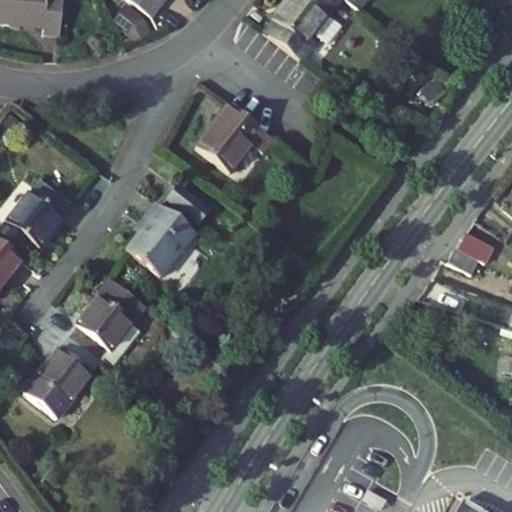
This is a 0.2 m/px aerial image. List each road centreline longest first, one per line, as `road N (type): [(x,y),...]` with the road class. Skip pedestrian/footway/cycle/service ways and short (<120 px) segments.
road 1 (secondary): [(511,99),(377,276),(220,511)]
road 2 (residential): [(161,62),(162,98),(139,160),(31,314)]
road 3 (residential): [(161,62),(67,88),(0,83)]
